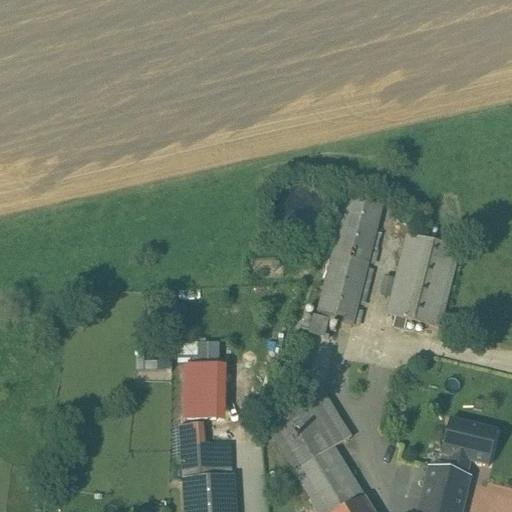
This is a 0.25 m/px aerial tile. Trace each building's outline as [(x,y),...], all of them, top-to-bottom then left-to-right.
[(319,312),(352,320),(379,209),(346,201),(319,312)] [(407,236),(386,317),(438,330),(459,250),(407,236)] [(202,403),(203,341),(182,341),(182,403),(202,403)] [(370,511),(333,450),(350,440),(318,388),(262,422),(316,511),(370,511)] [(446,472),(428,468),(416,511),(461,511),(470,478),(466,477),(470,463),(488,467),(496,431),(448,419),(439,456),(449,458),(446,472)] [(192,511),(229,511),(228,439),(191,440),(192,511)]
